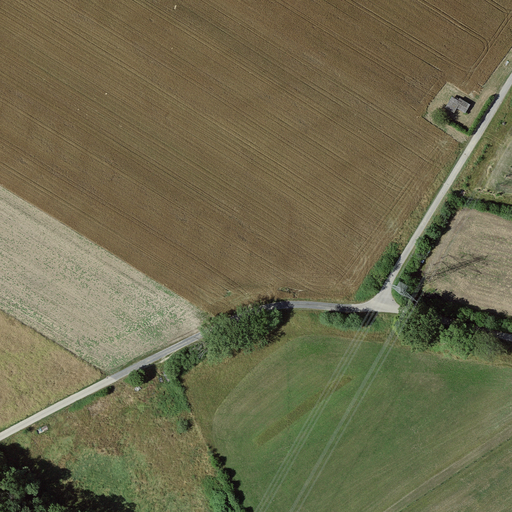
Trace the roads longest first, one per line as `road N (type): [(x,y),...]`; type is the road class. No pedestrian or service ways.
road 1 (track): [(511,338),(402,311),(268,308),(0,437)]
road 2 (track): [(381,309),(386,287),(511,78)]
